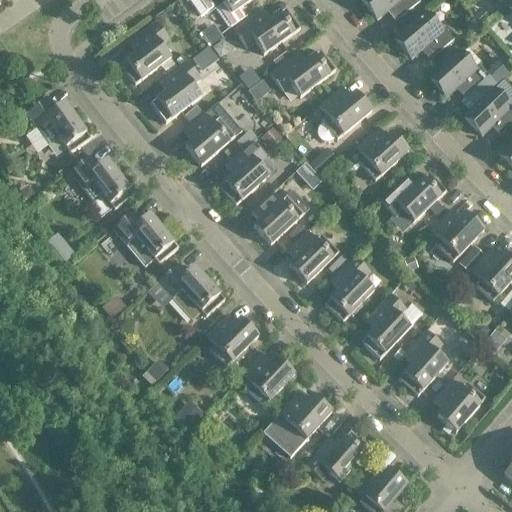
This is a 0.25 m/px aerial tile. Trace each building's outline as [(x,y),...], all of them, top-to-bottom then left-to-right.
[(189,0),(188,1),(201,18),(213,9),(214,10),(227,28),(231,29),(243,20),(243,16),(240,11),(254,0),(189,0)] [(376,22),(386,14),(390,11),(397,21),(419,3),(416,0),(360,0),(360,1),(376,22)] [(285,11),(269,22),(262,12),(233,33),(246,50),(254,45),(263,57),(300,31),(285,11)] [(411,61),(420,53),(424,50),(432,59),(453,41),(444,31),(441,34),(425,14),(393,41),(411,61)] [(473,20),(465,27),(471,33),(479,26),(473,20)] [(155,25),(132,43),(127,47),(134,56),(119,68),(134,88),(170,61),(161,49),(169,42),(155,25)] [(202,36),(211,48),(222,40),(213,28),(202,36)] [(215,51),(214,51),(220,60),(228,54),(222,45),(215,51)] [(320,53),(304,65),(297,55),(269,77),(282,94),(290,88),(299,100),(335,73),(320,53)] [(446,100),(455,91),(458,88),(467,98),(488,79),(478,69),(475,71),(458,53),(428,80),(446,100)] [(186,63),(163,81),(158,85),(165,94),(150,106),(165,126),(201,99),(191,87),(199,81),(186,63)] [(511,67),(509,64),(503,69),(508,75),(511,71),(511,67)] [(497,66),(486,76),(496,87),(507,77),(497,66)] [(320,123),(323,126),(320,128),(318,131),(317,135),(318,139),(320,142),(324,143),(328,143),(331,142),(334,139),(336,142),(371,114),(355,94),(348,100),(341,90),(318,109),(326,118),(320,123)] [(481,138),(491,129),(494,126),(502,135),(511,125),(511,106),(510,109),(492,90),(463,119),(481,138)] [(47,101),(26,115),(48,147),(58,140),(69,156),(90,142),(64,105),(55,112),(47,101)] [(217,105),(205,116),(182,135),(190,144),(184,149),(200,169),(241,134),(217,105)] [(274,132),(264,140),(272,149),(282,141),(274,132)] [(377,132),(355,151),(342,163),(352,174),(354,174),(360,168),(374,184),(408,154),(391,135),(385,141),(377,132)] [(248,133),(235,145),(241,152),(255,140),(248,133)] [(511,169),(511,142),(499,157),(511,169)] [(232,177),(218,190),(235,209),(268,179),(268,178),(275,172),(265,161),(266,161),(251,144),(229,164),(224,168),(232,177)] [(69,174),(82,191),(92,204),(102,197),(114,213),(134,197),(106,162),(97,169),(89,159),(69,174)] [(305,165),(296,173),(303,181),(312,173),(305,165)] [(428,176),(414,189),(406,180),(380,205),(395,221),(402,214),(413,225),(430,209),(437,201),(445,194),(428,176)] [(272,195),(251,215),(259,224),(253,230),(258,236),(270,248),(303,217),(308,212),(291,194),(285,199),(280,204),(272,195)] [(437,201),(430,209),(440,219),(447,212),(437,201)] [(451,213),(430,234),(439,242),(434,247),(452,265),(483,233),(465,215),(459,221),(451,213)] [(112,230),(126,247),(145,269),(154,262),(158,267),(178,251),(149,217),(140,224),(132,214),(112,230)] [(286,254),(294,263),(288,269),(306,287),(338,255),(320,237),(315,242),(306,234),(286,254)] [(65,245),(55,253),(64,264),(74,256),(65,245)] [(474,247),(459,263),(468,271),(483,254),(474,247)] [(489,253),(469,274),(478,282),(473,288),(492,305),(511,282),(511,262),(503,254),(498,261),(489,253)] [(342,258),(328,273),(335,279),(349,265),(342,258)] [(417,270),(413,259),(404,263),(408,274),(417,270)] [(335,279),(333,280),(329,285),(337,294),(324,307),(342,325),(373,293),(363,282),(370,275),(354,260),(349,265),(335,279)] [(158,285),(172,301),(192,322),(201,314),(206,319),(224,303),(194,270),(185,277),(176,268),(158,285)] [(389,297),(369,318),(365,323),(374,331),(360,345),(379,362),(422,316),(411,306),(405,312),(389,297)] [(102,311),(111,321),(125,309),(116,299),(102,311)] [(225,318),(205,339),(213,347),(208,352),(226,370),(258,339),(240,321),(234,327),(225,318)] [(483,329),(475,330),(471,335),(480,343),(488,333),(483,329)] [(426,333),(406,355),(402,360),(411,368),(398,382),(417,399),(447,366),(435,355),(442,348),(426,333)] [(400,351),(393,358),(398,363),(405,355),(400,351)] [(261,357),(241,379),(250,387),(245,392),(263,409),(294,377),(276,360),(270,366),(261,357)] [(150,370),(148,372),(156,381),(168,369),(159,361),(150,370)] [(386,372),(381,367),(375,373),(380,378),(386,372)] [(432,404),(441,412),(436,419),(455,435),(484,401),(465,385),(460,390),(451,382),(432,404)] [(298,396),(278,417),(265,432),(293,457),(331,414),(312,398),(307,404),(298,396)] [(349,434),(337,449),(328,441),(304,468),(321,482),(328,475),(339,485),(368,451),(349,434)] [(511,465),(503,477),(511,483),(511,501),(507,507),(511,510),(511,465)] [(366,511),(385,511),(395,501),(406,487),(387,471),(382,477),(373,469),(354,491),(363,499),(358,505),(366,511)] [(258,497),(244,511),(265,511),(270,507),(258,497)]
